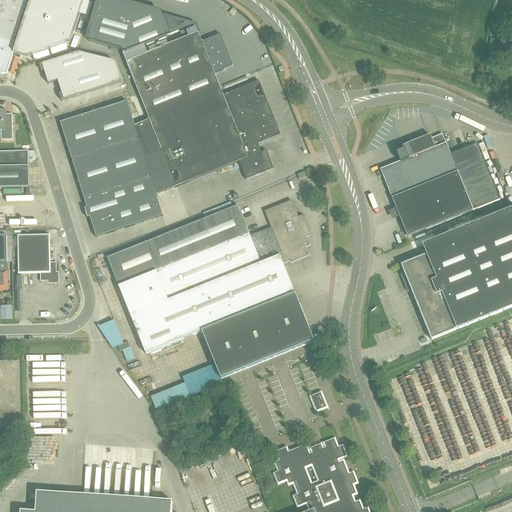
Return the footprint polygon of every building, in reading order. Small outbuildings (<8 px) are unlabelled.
[(71,42),(84,0),(0,0),(0,74),(7,74),(14,53),(26,57),(71,42)] [(100,0),(89,42),(122,51),(123,53),(127,62),(149,117),(150,120),(143,123),(151,143),(156,154),(145,159),(151,179),(157,196),(177,187),(240,162),(247,179),(274,168),(266,150),(262,152),(259,144),(281,135),(259,81),(224,95),(220,87),(216,75),(224,72),(223,70),(233,66),(231,61),(221,34),(211,38),(202,42),(199,33),(147,54),(144,46),(168,37),(159,15),(146,12),(147,9),(137,6),(137,5),(136,5),(128,3),(128,2),(127,2),(126,6),(105,0),(100,0)] [(60,95),(62,102),(122,83),(115,62),(79,54),(40,66),(42,72),(44,72),(48,85),(58,82),(62,94),(60,95)] [(127,102),(61,123),(74,167),(141,146),(151,143),(143,123),(135,126),(127,102)] [(1,140),(13,140),(12,114),(6,115),(4,115),(4,111),(0,110),(0,131),(1,131),(1,140)] [(459,174),(451,155),(443,134),(424,142),(423,140),(413,144),(414,146),(405,150),(423,189),(459,174)] [(141,146),(74,167),(85,200),(87,208),(84,209),(87,218),(90,217),(96,237),(163,217),(157,196),(151,179),(145,159),(156,154),(151,143),(141,146)] [(461,173),(477,210),(500,200),(478,144),(451,155),(459,174),(461,173)] [(392,199),(393,201),(423,189),(405,150),(403,146),(396,149),(398,153),(397,153),(400,162),(381,170),(392,199)] [(28,151),(0,151),(0,188),(29,187),(28,151)] [(423,189),(393,201),(408,237),(473,211),(477,210),(461,173),(459,174),(423,189)] [(238,206),(108,258),(146,354),(202,332),(221,379),(314,342),(283,263),(291,260),(292,262),(307,256),(304,247),(308,246),(305,237),(309,236),(302,218),(298,220),(291,203),(267,213),(273,228),(251,237),(238,206)] [(511,307),(511,209),(423,245),(427,255),(401,265),(407,280),(406,280),(408,286),(410,286),(432,340),(511,307)] [(58,283),(59,280),(58,278),(57,278),(56,262),(50,263),(49,236),(19,236),(20,273),(41,273),(41,282),(55,281),(54,282),(56,283),(58,283)] [(4,305),(4,319),(17,320),(17,305),(4,305)] [(124,344),(114,321),(98,328),(112,349),(124,344)] [(130,362),(139,359),(134,347),(126,350),(130,362)] [(0,426),(21,426),(20,361),(0,361),(0,426)] [(157,411),(191,397),(185,384),(151,397),(157,411)] [(316,414),(329,409),(322,391),(309,397),(316,414)] [(299,496),(295,497),(298,507),(307,503),(311,511),(310,511),(368,511),(368,509),(363,511),(360,502),(355,504),(352,496),(356,494),(353,485),(357,483),(353,474),(349,475),(344,462),(339,464),(337,460),(347,456),(343,447),(338,449),(335,440),(325,444),(327,448),(323,450),(321,445),(312,449),(314,454),(310,455),(306,446),(296,450),(288,453),(287,449),(277,453),(281,461),(276,463),(280,472),(275,474),(279,484),(288,480),(290,485),(294,483),(299,496)] [(20,511),(171,511),(173,502),(37,492),(35,511),(29,511),(21,511),(20,511)]
